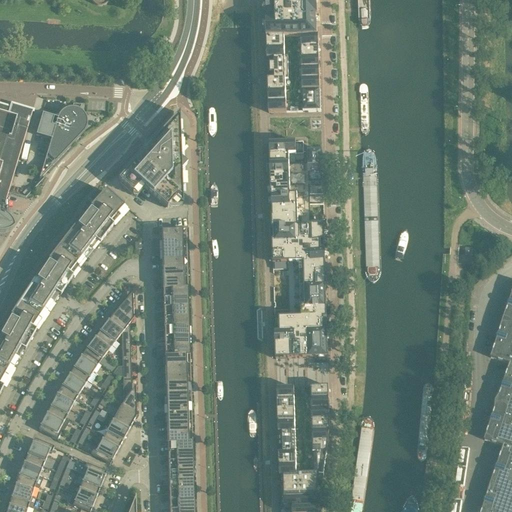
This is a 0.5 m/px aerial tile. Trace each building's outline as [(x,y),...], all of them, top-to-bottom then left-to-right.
[(266,0),(267,20),(266,20),(267,37),(284,37),(285,38),(301,37),(301,36),(318,36),(317,16),(318,16),(317,0),(266,0)] [(318,36),(301,36),(301,37),(301,47),(319,47),(319,37),(318,37),(318,36)] [(284,37),(267,37),(267,48),(285,48),(285,38),(284,37)] [(319,47),(301,47),(302,58),(319,57),(319,47)] [(285,48),(267,48),(267,60),(270,60),(270,59),(285,58),(285,48)] [(319,57),(302,58),(302,69),(320,68),(319,57)] [(285,58),(270,59),(270,60),(270,70),(285,69),(285,58)] [(320,68),(302,69),(302,79),(320,79),(320,68)] [(285,69),(270,70),(271,80),(286,80),(285,69)] [(320,79),(302,79),(303,90),(320,90),(320,79)] [(271,80),(268,80),(268,91),(286,91),(286,80),(271,80)] [(320,90),(303,90),(303,101),(321,101),(320,90)] [(286,91),(268,91),(269,102),(286,102),(286,91)] [(321,101),(303,101),(303,113),(321,112),(321,101)] [(286,102),(269,102),(269,114),(287,113),(286,102)] [(0,209),(6,209),(6,201),(32,113),(32,111),(12,105),(11,107),(11,108),(0,104),(0,209)] [(84,116),(82,113),(79,110),(82,105),(73,104),(72,108),(71,108),(69,109),(67,109),(64,111),(60,113),(59,115),(58,117),(57,119),(42,114),(36,136),(51,140),(39,179),(39,180),(83,134),(85,131),(86,127),(87,123),(86,119),(84,116)] [(143,187),(166,208),(183,206),(183,192),(185,192),(183,131),(180,132),(180,112),(150,145),(156,151),(146,162),(141,158),(137,162),(142,166),(141,168),(140,168),(134,162),(117,181),(134,197),(143,187)] [(296,142),(270,143),(270,155),(290,154),(290,155),(297,155),(296,142)] [(323,152),(309,153),(310,186),(324,185),(323,152)] [(290,154),(270,155),(271,165),(290,165),(290,155),(290,154)] [(290,165),(271,165),(271,176),(290,175),(290,165)] [(290,175),(271,176),(271,186),(291,186),(290,175)] [(291,186),(271,186),(272,197),(291,196),(291,195),(291,186)] [(25,197),(31,191),(28,188),(22,194),(25,197)] [(81,218),(62,243),(82,258),(94,241),(99,245),(113,227),(110,223),(123,208),(105,191),(89,208),(95,213),(93,215),(89,211),(83,219),(81,218)] [(291,196),(272,197),(272,207),(298,206),(298,195),(291,195),(291,196)] [(298,206),(272,207),(272,217),(299,217),(298,206)] [(6,209),(0,209),(0,233),(3,233),(8,232),(13,229),(14,228),(14,227),(14,225),(13,223),(12,222),(12,219),(11,218),(9,218),(5,215),(6,210),(8,210),(8,209),(6,209)] [(299,217),(272,217),(274,264),(300,263),(301,318),(275,318),(276,360),(329,358),(325,226),(299,227),(299,217)] [(161,232),(161,242),(186,241),(186,231),(161,232)] [(186,251),(186,241),(161,242),(162,251),(186,251)] [(69,275),(82,258),(62,243),(48,261),(53,265),(52,267),(47,264),(42,272),(40,271),(22,297),(43,311),(55,294),(60,297),(73,278),(69,275)] [(186,260),(186,251),(162,251),(162,261),(186,260)] [(187,270),(186,260),(162,261),(162,271),(187,270)] [(187,279),(187,270),(162,271),(162,280),(187,279)] [(163,290),(187,289),(187,279),(162,280),(163,290)] [(188,299),(187,289),(163,290),(163,299),(188,299)] [(99,364),(103,359),(122,335),(123,368),(118,368),(114,374),(119,377),(123,377),(123,381),(131,381),(130,324),(134,319),(133,293),(111,318),(83,354),(99,364)] [(511,511),(511,295),(491,359),(510,365),(499,395),(499,403),(495,409),(484,441),(503,447),(481,511),(511,511)] [(32,329),(43,311),(22,297),(10,317),(15,321),(14,322),(10,320),(5,328),(3,327),(0,332),(0,362),(9,367),(19,349),(24,352),(36,332),(32,329)] [(163,309),(188,308),(188,299),(163,299),(163,309)] [(188,318),(188,308),(163,309),(164,319),(188,318)] [(188,328),(188,318),(164,319),(164,328),(188,328)] [(164,338),(189,337),(188,328),(164,328),(164,338)] [(189,347),(189,337),(164,338),(165,348),(189,347)] [(165,357),(189,356),(189,347),(165,348),(165,357)] [(77,363),(93,373),(99,364),(83,354),(77,363)] [(190,366),(189,356),(165,357),(165,367),(190,366)] [(103,359),(99,364),(106,369),(110,364),(103,359)] [(0,394),(3,388),(0,386),(0,383),(9,367),(0,362),(0,394)] [(72,372),(87,382),(93,373),(77,363),(72,372)] [(190,376),(190,366),(165,367),(165,376),(190,376)] [(66,381),(82,392),(87,382),(72,372),(66,381)] [(109,376),(105,382),(109,384),(113,379),(109,376)] [(166,386),(190,385),(190,376),(165,376),(166,386)] [(59,391),(76,401),(82,392),(66,381),(59,391)] [(120,409),(136,417),(137,416),(136,386),(132,391),(131,381),(123,381),(124,403),(120,409)] [(109,384),(105,382),(101,388),(105,390),(109,384)] [(190,395),(190,385),(166,386),(166,396),(190,395)] [(329,387),(311,388),(312,399),(329,399),(329,387)] [(277,399),(277,400),(294,400),(294,388),(277,389),(277,399)] [(294,388),(294,400),(295,411),(295,421),(295,432),(296,443),(296,454),(296,465),(297,474),(300,474),(314,474),(313,453),(313,442),(313,432),(312,421),(312,410),(312,406),(312,399),(311,388),(294,388)] [(54,402),(70,411),(76,401),(59,391),(54,402)] [(166,396),(166,405),(191,405),(190,395),(166,396)] [(329,399),(312,399),(312,406),(312,410),(329,410),(329,406),(329,399)] [(294,400),(277,400),(277,411),(295,411),(294,400)] [(65,420),(70,411),(54,402),(49,411),(65,420)] [(191,414),(191,405),(166,405),(167,415),(191,414)] [(133,423),(136,417),(120,409),(115,418),(131,427),(133,423)] [(329,410),(312,410),(312,421),(330,420),(329,410)] [(49,411),(44,421),(60,430),(65,432),(69,422),(65,420),(49,411)] [(295,411),(277,411),(278,422),(295,421),(295,411)] [(191,414),(167,415),(167,424),(191,424),(191,414)] [(131,427),(115,418),(109,428),(126,436),(131,427)] [(330,420),(312,421),(313,432),(330,431),(330,420)] [(58,433),(60,430),(44,421),(38,431),(57,441),(61,435),(58,433)] [(295,421),(278,422),(278,423),(278,433),(295,432),(295,421)] [(192,433),(191,424),(167,424),(167,434),(192,433)] [(126,436),(109,428),(104,437),(120,446),(126,436)] [(313,432),(313,442),(328,442),(330,431),(313,432)] [(295,432),(278,433),(279,443),(296,443),(295,432)] [(192,433),(167,434),(167,444),(192,443),(192,433)] [(120,446),(104,437),(99,447),(115,456),(120,446)] [(34,440),(30,450),(47,457),(49,453),(51,455),(54,448),(34,440)] [(328,442),(313,442),(313,453),(327,453),(328,442)] [(192,453),(192,443),(167,444),(168,453),(192,453)] [(279,453),(279,454),(296,454),(296,443),(279,443),(279,453)] [(115,456),(99,447),(97,450),(94,449),(91,455),(110,465),(115,456)] [(30,450),(26,460),(43,467),(47,457),(30,450)] [(192,453),(168,453),(168,463),(193,462),(192,453)] [(327,453),(313,453),(314,474),(314,475),(324,475),(326,454),(327,454),(327,453)] [(296,454),(279,454),(279,465),(296,465),(296,454)] [(26,460),(22,470),(39,477),(43,467),(26,460)] [(193,472),(193,462),(168,463),(168,472),(193,472)] [(85,476),(102,483),(106,473),(87,465),(84,471),(87,472),(85,476)] [(296,465),(279,465),(279,466),(280,476),(297,475),(297,474),(296,465)] [(35,488),(39,477),(22,470),(17,481),(35,488)] [(193,481),(193,472),(168,472),(169,482),(193,481)] [(297,475),(280,476),(280,487),(300,486),(300,474),(297,474),(297,475)] [(314,474),(300,474),(300,486),(322,485),(324,475),(314,475),(314,474)] [(81,486),(98,493),(102,483),(85,476),(81,486)] [(31,498),(35,488),(17,481),(14,492),(31,498)] [(193,481),(169,482),(169,492),(193,491),(193,481)] [(322,485),(300,486),(301,497),(321,496),(322,485)] [(77,496),(94,503),(98,493),(81,486),(77,496)] [(300,486),(280,487),(280,497),(301,497),(300,486)] [(194,501),(193,491),(169,492),(169,501),(194,501)] [(14,492),(10,502),(28,508),(31,498),(14,492)] [(68,505),(73,507),(85,511),(90,511),(94,503),(77,496),(72,494),(68,505)] [(321,496),(301,497),(301,508),(320,508),(320,507),(319,507),(321,496)] [(280,497),(280,509),(292,509),(292,508),(301,508),(301,497),(280,497)] [(194,501),(169,501),(169,511),(194,510),(194,501)] [(10,502),(7,511),(26,511),(28,508),(10,502)]
